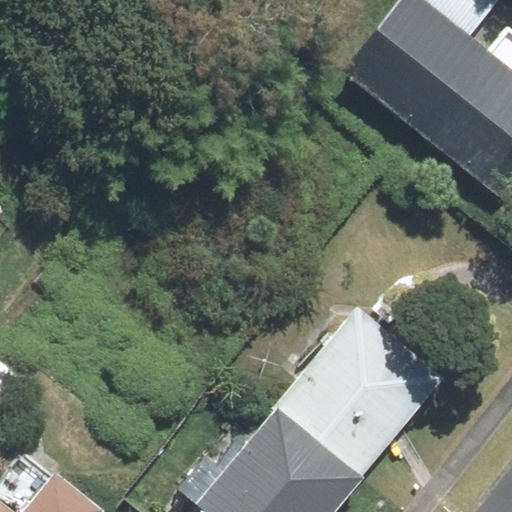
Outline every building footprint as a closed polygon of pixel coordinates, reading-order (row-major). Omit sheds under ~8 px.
[(493,0),(381,0),(323,76),(490,204),(511,175),(511,93),(455,50),(493,0)] [(424,380),(336,312),(258,411),(348,479),(424,380)] [(0,420),(38,377),(0,342),(0,420)] [(322,511),(348,479),(258,411),(207,477),(190,464),(165,497),(184,511),(322,511)] [(84,511),(40,478),(13,511),(84,511)]
